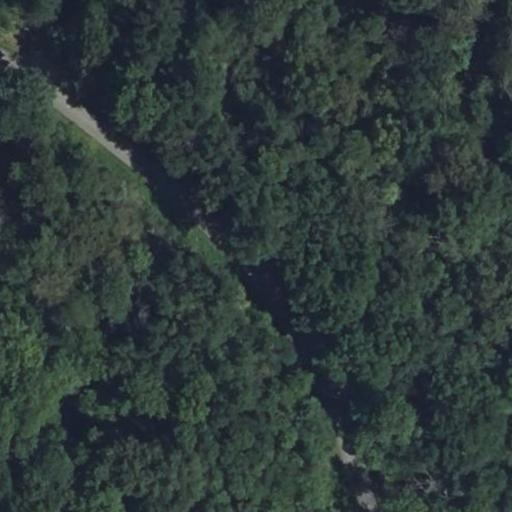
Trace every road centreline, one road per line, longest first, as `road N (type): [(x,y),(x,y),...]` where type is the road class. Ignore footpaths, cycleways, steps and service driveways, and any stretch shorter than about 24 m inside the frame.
road 1 (unclassified): [(0,54),(202,214),(285,314),(343,423),(368,511)]
road 2 (track): [(173,511),(99,332),(28,226),(0,202)]
